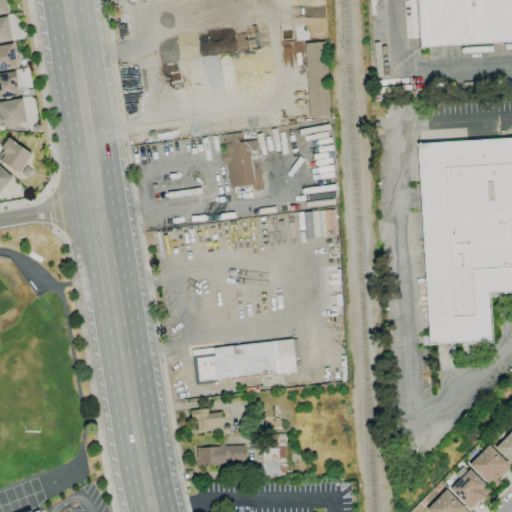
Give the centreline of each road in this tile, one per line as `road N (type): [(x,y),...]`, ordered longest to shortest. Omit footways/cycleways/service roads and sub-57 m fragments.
road 1 (primary): [(154,511),(98,204)]
road 2 (primary): [(98,204),(65,0)]
